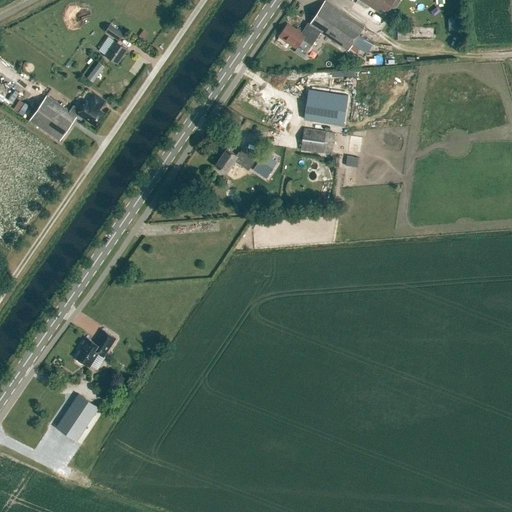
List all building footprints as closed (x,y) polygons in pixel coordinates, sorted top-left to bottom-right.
[(360,0),(385,16),(395,0),(360,0)] [(287,43),(297,49),(304,39),(311,44),(319,33),(348,52),(353,44),(358,48),(364,39),(359,35),(365,26),(325,1),(304,33),(298,28),(297,30),(287,24),(280,35),(289,41),(287,43)] [(119,41),(124,33),(109,24),(104,31),(119,41)] [(397,40),(407,39),(406,27),(396,28),(397,40)] [(118,64),(128,49),(115,41),(105,55),(118,64)] [(98,63),(87,77),(93,82),(104,67),(98,63)] [(309,89),(304,119),(344,125),(348,95),(309,89)] [(101,107),(105,100),(95,93),(89,102),(86,101),(81,109),(74,105),(69,111),(47,96),(30,121),(60,141),(79,113),(95,125),(104,113),(98,109),(100,106),(101,107)] [(331,154),(334,132),(326,131),(304,128),(301,149),(322,153),(331,154)] [(238,156),(227,148),(216,164),(227,172),(235,161),(240,165),(249,170),(257,158),(248,153),(243,149),(238,156)] [(264,155),(257,166),(269,174),(276,163),(271,160),(274,156),(271,155),(269,158),(264,155)] [(104,356),(116,338),(104,330),(95,343),(88,338),(80,349),(81,350),(77,357),(78,358),(78,361),(82,363),(84,362),(90,366),(99,353),(104,356)] [(77,440),(99,407),(79,394),(57,427),(77,440)]
